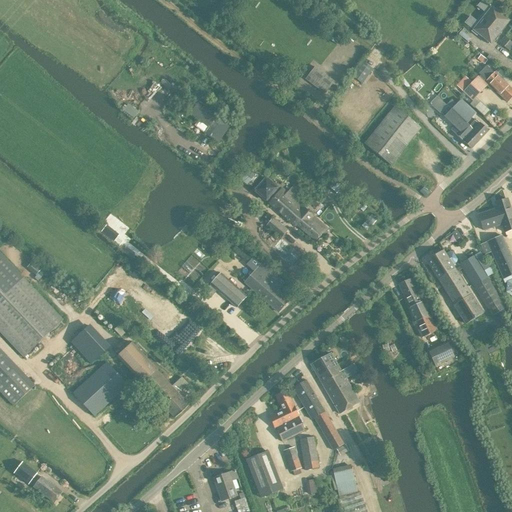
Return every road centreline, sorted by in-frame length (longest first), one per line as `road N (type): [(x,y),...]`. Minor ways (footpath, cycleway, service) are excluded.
road 1 (unclassified): [(425,203),(332,275),(80,511)]
road 2 (unclassified): [(132,511),(449,224)]
road 3 (track): [(149,98),(167,128),(244,201),(250,230),(312,294)]
road 4 (track): [(76,322),(104,290),(123,289),(180,337)]
